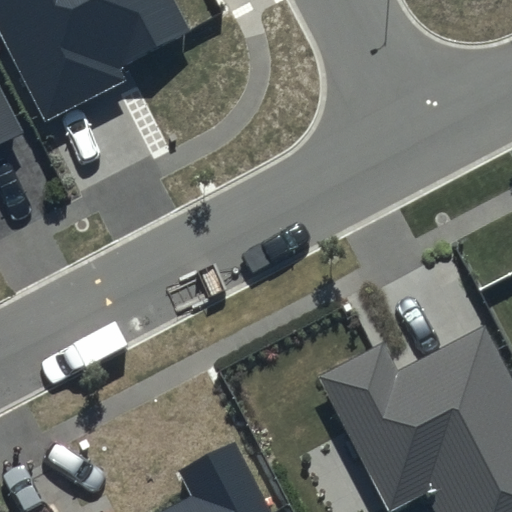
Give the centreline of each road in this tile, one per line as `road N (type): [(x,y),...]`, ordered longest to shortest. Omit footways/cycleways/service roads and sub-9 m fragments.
road 1 (residential): [(0,356),(409,143)]
road 2 (residential): [(338,0),(409,143)]
